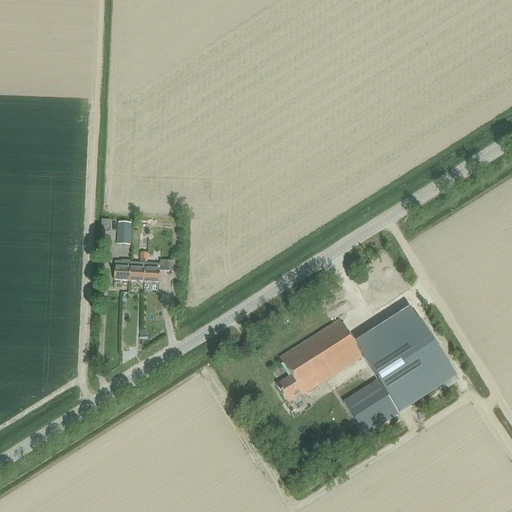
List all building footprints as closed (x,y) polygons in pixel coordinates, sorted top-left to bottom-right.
[(130,246),(131,230),(126,230),(126,223),(118,223),(116,245),(130,246)] [(114,268),(114,281),(129,282),(130,269),(130,261),(120,261),(120,262),(115,262),(114,268)] [(145,270),(144,283),(157,283),(158,271),(169,272),(170,261),(158,261),(158,264),(145,264),(145,270)] [(144,283),(145,270),(130,269),(129,282),(144,283)] [(396,297),(377,309),(392,333),(412,320),(396,297)] [(301,397),(362,358),(339,321),(280,359),(291,377),(277,387),(287,403),(300,395),(301,397)] [(399,415),(455,379),(433,345),(377,381),(399,415)] [(275,378),(279,385),(290,377),(286,371),(275,378)] [(343,403),(365,437),(399,415),(377,381),(343,403)]
